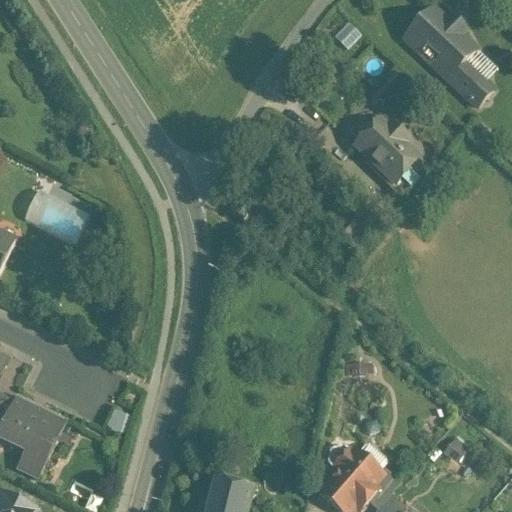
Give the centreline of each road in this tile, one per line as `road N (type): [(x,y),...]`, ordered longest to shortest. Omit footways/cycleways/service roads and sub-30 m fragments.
road 1 (secondary): [(140,511),(204,263),(181,195)]
road 2 (unclassified): [(181,195),(328,0)]
road 3 (secondary): [(181,195),(63,0)]
